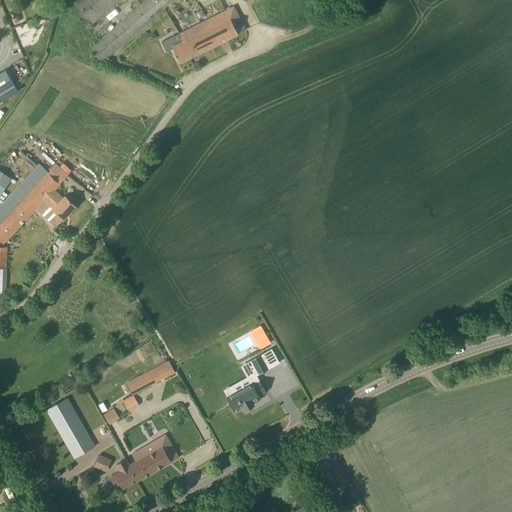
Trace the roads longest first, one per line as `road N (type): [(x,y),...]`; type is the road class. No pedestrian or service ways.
road 1 (unclassified): [(0,318),(40,287),(185,92),(208,72),(288,35)]
road 2 (secondary): [(152,511),(397,377),(511,337)]
